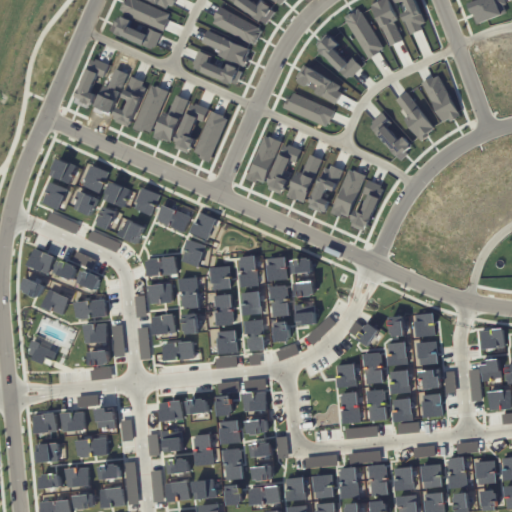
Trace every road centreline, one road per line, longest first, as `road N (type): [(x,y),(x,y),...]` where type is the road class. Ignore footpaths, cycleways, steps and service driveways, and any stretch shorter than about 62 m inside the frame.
road 1 (residential): [(18,511),(1,261),(11,201),(95,0)]
road 2 (residential): [(511,309),(378,265),(45,116)]
road 3 (residential): [(34,214),(126,259),(147,511)]
road 4 (residential): [(465,323),(472,421),(299,438),(288,356)]
road 5 (residential): [(47,380),(281,358),(318,342),(356,295)]
road 6 (residential): [(222,195),(291,27),(322,0)]
road 7 (residential): [(378,265),(416,188),(448,155),(511,126)]
road 8 (residential): [(439,0),(490,131)]
